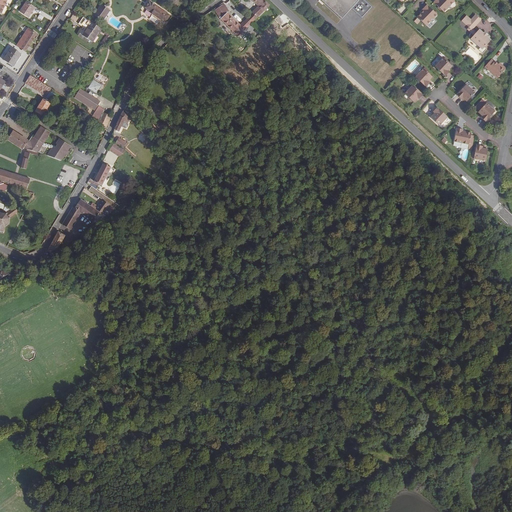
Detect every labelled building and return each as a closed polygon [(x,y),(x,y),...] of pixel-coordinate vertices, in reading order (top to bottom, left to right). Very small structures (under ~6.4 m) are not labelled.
[(270,5),(264,0),(251,0),(252,1),(258,6),(252,12),(253,13),(257,18),(270,5)] [(321,0),(342,18),(358,0),(321,0)] [(435,0),(434,3),(444,12),(455,1),(453,0),(435,0)] [(166,22),(170,15),(149,1),(145,7),(166,22)] [(29,17),(35,8),(26,2),(20,11),(29,17)] [(103,21),(110,10),(102,4),(95,15),(103,21)] [(242,24),(240,25),(228,12),(223,5),(215,10),(221,19),(238,36),(246,29),(242,24)] [(423,10),(424,11),(421,14),(418,18),(426,26),(437,15),(427,5),(423,10)] [(248,18),(247,19),(252,23),(257,18),(253,13),(248,18)] [(466,16),(461,21),(468,27),(469,28),(474,23),(476,25),(480,20),(475,15),(470,20),(466,16)] [(93,25),(94,23),(90,21),(83,17),(78,24),(86,29),(90,23),(93,25)] [(247,19),(242,24),(246,29),(252,23),(247,19)] [(92,42),(102,29),(94,23),(93,25),(90,23),(82,35),(92,42)] [(476,32),(472,29),(476,25),(474,23),(469,28),(468,27),(466,29),(473,35),(476,32)] [(37,34),(28,28),(17,46),(26,52),(37,34)] [(470,39),(471,40),(480,30),(479,29),(476,32),(473,35),(470,39)] [(486,49),(484,47),(491,40),(480,30),(471,40),(479,48),(478,50),(482,54),(486,49)] [(103,45),(110,34),(107,33),(101,43),(103,45)] [(14,66),(21,54),(12,48),(4,60),(14,66)] [(445,59),(444,58),(436,66),(447,76),(451,72),(449,70),(453,66),(445,59)] [(494,62),(491,60),(485,67),(497,78),(506,69),(501,66),(500,67),(495,62),(494,62)] [(433,77),(424,69),(416,77),(426,87),(430,83),(429,81),(433,77)] [(56,95),(50,91),(51,89),(30,76),(25,83),(52,100),(56,95)] [(102,86),(94,81),(89,89),(97,94),(102,86)] [(419,99),(423,95),(413,85),(405,94),(414,102),(418,98),(419,99)] [(475,93),(466,85),(457,95),(461,99),(463,97),(467,101),(475,93)] [(94,116),(99,119),(103,112),(105,110),(100,107),(102,103),(81,90),(76,99),(97,112),(94,116)] [(50,104),(43,99),(33,115),(40,119),(50,104)] [(481,118),(486,122),(496,111),(493,109),(484,101),(477,109),(480,111),(478,112),(483,116),(481,118)] [(441,128),(449,119),(438,109),(434,114),(436,115),(432,119),(441,128)] [(112,116),(111,116),(103,112),(97,123),(104,126),(104,127),(107,128),(111,119),(112,116)] [(120,117),(114,129),(114,131),(115,132),(116,130),(119,132),(122,127),(125,128),(127,128),(128,125),(128,123),(130,119),(123,112),(120,117)] [(29,141),(13,131),(7,139),(7,140),(23,150),(24,148),(27,149),(38,153),(43,154),(47,147),(45,146),(44,147),(42,145),(44,143),(50,133),(41,127),(34,138),(32,137),(29,141)] [(463,130),(457,128),(455,141),(469,145),(469,144),(472,144),(474,136),(471,135),(472,133),(466,132),(466,133),(463,132),(463,130)] [(129,138),(121,134),(118,139),(126,143),(129,138)] [(52,148),(52,149),(47,155),(61,161),(65,154),(68,150),(71,146),(60,138),(56,144),(58,144),(56,146),(54,149),(52,148)] [(118,145),(123,148),(126,143),(118,139),(116,144),(118,145)] [(474,158),(486,161),(488,149),(483,148),(483,146),(477,145),(475,153),(472,152),(471,157),(474,158)] [(137,155),(128,147),(125,150),(135,158),(137,155)] [(25,151),(21,168),(26,169),(29,157),(31,158),(32,154),(38,155),(38,153),(27,149),(26,152),(25,151)] [(161,150),(157,154),(164,160),(166,155),(161,150)] [(95,181),(90,178),(87,183),(90,185),(91,183),(99,188),(101,185),(102,185),(111,167),(103,164),(95,181)] [(8,175),(5,183),(6,183),(21,188),(24,180),(8,175)] [(119,206),(91,186),(89,190),(103,200),(110,205),(115,208),(119,206)] [(75,208),(72,207),(62,225),(64,226),(71,230),(81,213),(97,224),(106,217),(104,215),(103,214),(99,212),(96,209),(91,206),(81,199),(75,208)] [(98,206),(93,203),(91,206),(96,209),(99,212),(103,214),(110,205),(103,200),(98,206)] [(10,218),(20,210),(13,208),(11,210),(10,208),(4,211),(6,213),(9,219),(10,218)] [(10,218),(9,219),(6,213),(0,212),(0,231),(2,232),(2,234),(3,233),(3,232),(4,227),(8,224),(8,225),(9,224),(8,223),(9,219),(11,220),(11,219),(10,218)] [(58,231),(47,252),(52,254),(56,251),(57,249),(60,245),(65,236),(58,231)] [(58,253),(43,264),(46,268),(51,265),(51,263),(60,256),(58,253)] [(0,272),(0,279),(9,274),(5,270),(0,272)] [(32,349),(28,348),(24,350),(22,355),(25,359),(29,360),(33,358),(35,353),(32,349)]
